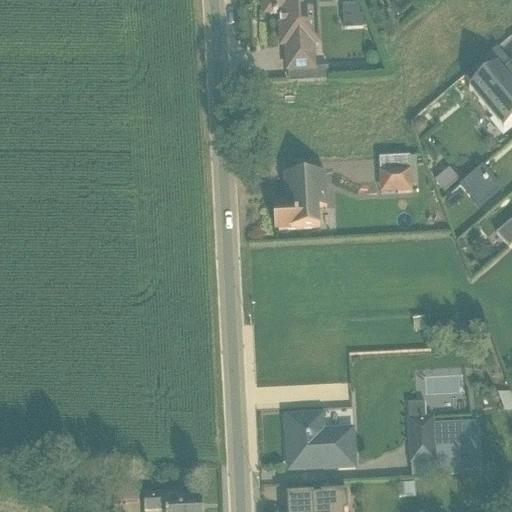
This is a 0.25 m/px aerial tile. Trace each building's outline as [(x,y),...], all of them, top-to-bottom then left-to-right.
[(283,74),(329,73),(326,0),(271,0),(272,27),(282,27),(283,74)] [(409,0),(417,9),(427,0),(409,0)] [(348,12),(330,12),(331,40),(349,39),(348,12)] [(497,58),(465,87),(509,140),(511,138),(511,71),(510,74),(497,58)] [(398,202),(397,162),(365,163),(365,203),(398,202)] [(447,210),(477,191),(469,179),(439,198),(447,210)] [(326,240),(325,220),(333,219),(332,184),(287,186),(288,210),(274,210),(275,243),(326,240)] [(494,256),(511,241),(511,228),(506,221),(481,240),(494,256)] [(410,342),(393,354),(402,368),(420,357),(410,342)] [(407,420),(406,465),(426,465),(427,420),(407,420)] [(288,481),(358,478),(356,423),(286,426),(288,481)] [(147,503),(147,511),(207,511),(189,511),(188,501),(147,503)] [(294,511),(353,511),(353,502),(294,505),(294,511)]
